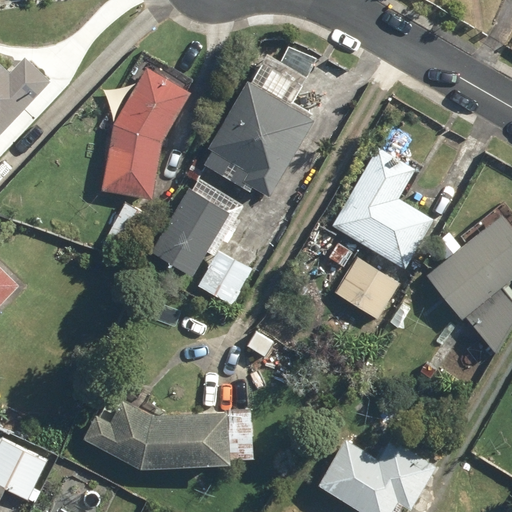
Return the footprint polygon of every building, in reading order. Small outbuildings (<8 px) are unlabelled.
[(0,127),(5,132),(59,74),(33,50),(16,67),(0,52),(0,127)] [(108,186),(160,194),(169,136),(198,87),(154,62),(118,122),(108,186)] [(252,173),(280,189),(326,110),(257,72),(218,140),(258,163),(252,173)] [(338,221),(413,264),(441,213),(406,193),(422,165),(384,143),(338,221)] [(201,179),(210,163),(198,156),(189,172),(201,179)] [(200,270),(237,207),(194,183),(158,246),(200,270)] [(110,235),(135,249),(155,213),(130,199),(110,235)] [(511,212),(437,271),(503,348),(511,332),(511,287),(508,283),(511,279),(511,212)] [(333,255),(350,264),(358,249),(341,240),(333,255)] [(251,267),(217,248),(195,287),(228,306),(251,267)] [(340,288),(384,314),(406,279),(362,252),(340,288)] [(0,306),(20,285),(0,264),(0,306)] [(298,293),(310,300),(315,291),(302,285),(298,293)] [(91,435),(150,461),(243,454),(239,403),(160,409),(113,387),(91,435)] [(326,480),(385,511),(398,511),(409,493),(423,501),(447,458),(399,432),(386,455),(351,435),(326,480)] [(0,507),(11,485),(33,496),(51,457),(3,435),(0,441),(0,507)] [(60,511),(86,511),(65,502),(60,511)]
